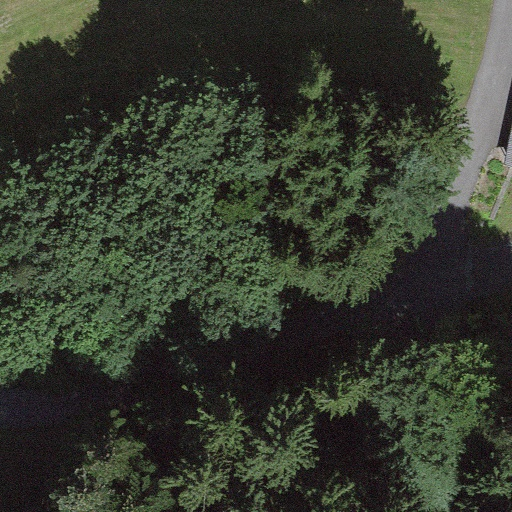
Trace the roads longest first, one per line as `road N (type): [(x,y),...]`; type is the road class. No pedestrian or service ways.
road 1 (track): [(0,405),(70,399),(511,272)]
road 2 (track): [(394,310),(454,174),(494,0)]
